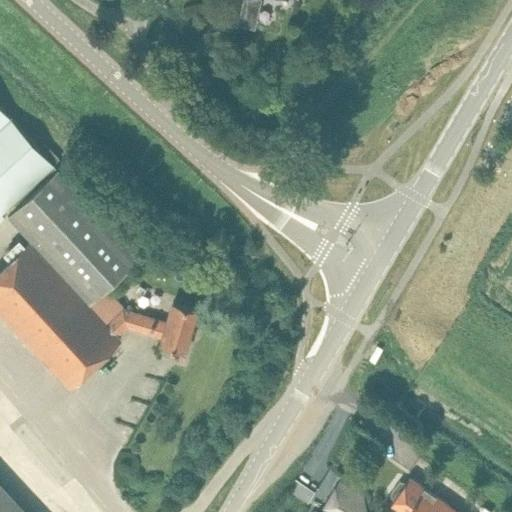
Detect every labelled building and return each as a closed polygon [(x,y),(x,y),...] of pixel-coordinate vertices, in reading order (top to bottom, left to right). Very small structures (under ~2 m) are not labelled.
[(254,26),(259,0),(257,0),(243,0),(239,23),(254,26)] [(37,147),(0,106),(0,210),(1,210),(28,240),(0,265),(0,313),(68,386),(119,338),(115,335),(125,326),(160,337),(158,343),(183,351),(196,309),(171,301),(165,321),(121,308),(104,324),(85,303),(137,255),(52,163),(57,158),(43,142),(37,147)] [(0,439),(21,421),(18,416),(31,405),(0,370),(0,439)] [(457,511),(424,488),(408,476),(404,482),(398,480),(388,493),(391,498),(387,504),(398,511),(457,511)] [(25,511),(0,484),(0,511),(25,511)]
